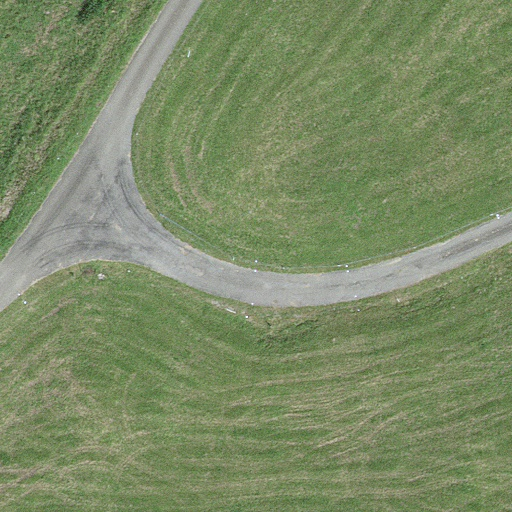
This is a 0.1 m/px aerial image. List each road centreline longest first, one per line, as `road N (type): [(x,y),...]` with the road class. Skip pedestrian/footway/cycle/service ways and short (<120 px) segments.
road 1 (track): [(511,228),(378,283),(270,290),(189,277),(71,204)]
road 2 (track): [(71,204),(188,0)]
